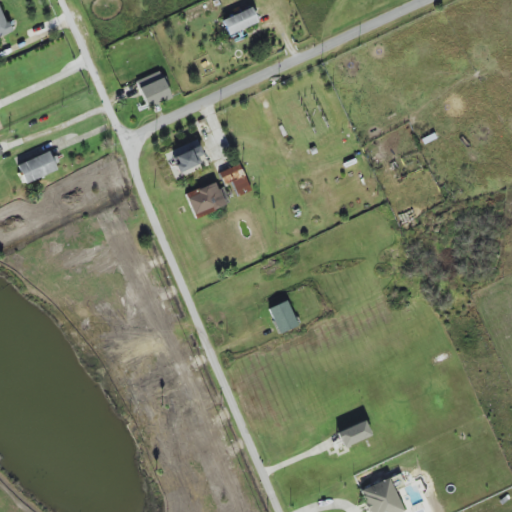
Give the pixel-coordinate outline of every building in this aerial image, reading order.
[(226,34),(256,25),(251,9),(221,19),(226,34)] [(0,35),(9,32),(0,11),(0,35)] [(135,81),(146,109),(171,98),(159,71),(135,81)] [(196,156),(202,155),(198,142),(165,151),(171,172),(198,165),(196,156)] [(25,184),(56,170),(47,151),(16,165),(25,184)] [(237,197),(250,191),(238,164),(218,173),(223,186),(230,183),(237,197)] [(229,203),(222,188),(217,190),(213,182),(184,195),(195,219),(229,203)] [(267,309),(277,334),(296,326),(285,301),(267,309)] [(369,436),(363,421),(335,433),(342,448),(369,436)] [(367,511),(402,511),(387,478),(358,491),(367,511)]
